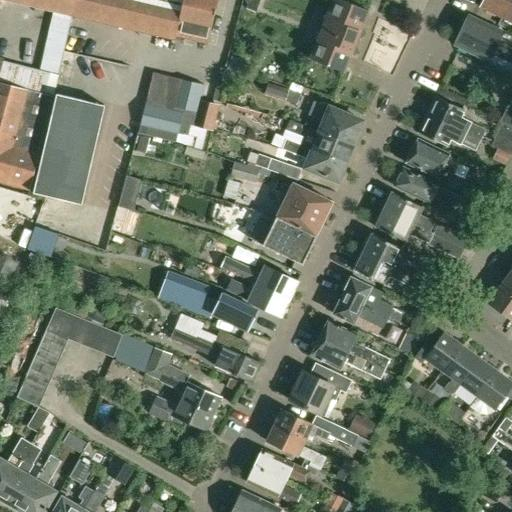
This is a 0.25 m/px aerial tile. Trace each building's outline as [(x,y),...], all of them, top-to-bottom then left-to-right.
[(0,59),(0,60),(0,82),(51,95),(72,14),(69,14),(72,0),(10,0),(54,10),(40,69),(32,67),(0,59)] [(72,0),(69,14),(72,14),(173,38),(174,35),(207,43),(216,0),(72,0)] [(255,12),(260,0),(249,0),(246,8),(255,12)] [(343,72),(369,10),(344,0),(332,0),(308,57),(343,72)] [(511,0),(484,0),(481,6),(502,17),(499,24),(511,30),(511,0)] [(468,15),(461,29),(453,44),(458,46),(490,62),(493,55),(511,64),(511,45),(501,40),(504,32),(475,18),(468,15)] [(234,56),(230,68),(240,71),(244,59),(234,56)] [(141,123),(138,133),(177,143),(179,133),(185,113),(183,113),(164,108),(172,76),(154,72),(146,103),(141,123)] [(172,76),(164,108),(183,113),(185,113),(197,116),(201,100),(205,84),(202,83),(176,78),(172,76)] [(0,135),(40,146),(51,95),(0,82),(0,135)] [(285,100),(288,89),(267,83),(264,94),(285,100)] [(56,93),(33,193),(82,203),(104,104),(56,93)] [(436,96),(427,114),(481,140),(486,129),(461,117),(464,110),(436,96)] [(511,96),(500,121),(502,122),(511,127),(511,96)] [(185,113),(179,133),(189,136),(192,124),(211,130),(211,128),(212,123),(217,104),(201,100),(197,116),(185,113)] [(312,105),(308,114),(324,120),(320,130),(353,144),(353,143),(356,144),(360,135),(357,134),(362,121),(361,120),(313,101),(312,105)] [(427,114),(419,131),(447,145),(450,138),(475,150),(481,140),(427,114)] [(290,118),(286,128),(289,130),(286,138),(293,141),(301,144),(312,148),(345,162),(346,160),(349,162),(353,152),(350,151),(352,145),(353,144),(320,130),(290,118)] [(511,127),(502,122),(493,142),(491,145),(497,148),(511,154),(511,151),(511,127)] [(0,135),(0,183),(30,191),(40,146),(0,135)] [(140,135),(136,151),(146,153),(150,138),(140,135)] [(286,138),(282,147),(289,150),(308,158),(304,167),(338,180),(339,178),(342,179),(346,170),(343,169),(345,163),(345,162),(312,148),(301,144),(293,141),(286,138)] [(410,150),(407,155),(409,158),(407,161),(438,176),(444,164),(455,169),(459,161),(448,156),(448,155),(417,140),(413,150),(410,150)] [(187,146),(184,154),(203,159),(205,151),(187,146)] [(497,148),(492,158),(505,164),(511,154),(497,148)] [(271,158),(267,169),(270,170),(298,179),(302,168),(271,158)] [(235,161),(231,176),(254,182),(257,173),(258,168),(235,161)] [(257,173),(268,177),(270,170),(267,169),(258,167),(258,168),(257,173)] [(401,169),(395,181),(397,182),(396,184),(430,201),(433,195),(438,197),(437,198),(454,206),(459,195),(437,185),(404,168),(403,171),(401,169)] [(133,211),(142,180),(126,176),(118,207),(133,211)] [(287,195),(277,216),(285,219),(285,221),(315,236),(332,202),(293,182),(291,187),(283,183),(281,186),(279,191),(287,195)] [(479,185),(475,194),(486,199),(490,190),(479,185)] [(386,204),(384,209),(430,231),(435,221),(419,214),(423,207),(392,192),(391,194),(389,193),(384,203),(386,204)] [(379,213),(375,223),(376,224),(375,226),(406,241),(410,233),(425,241),(429,242),(434,232),(430,231),(384,209),(381,214),(379,213)] [(259,218),(249,237),(263,244),(262,245),(302,264),(316,236),(315,236),(285,221),(276,217),(272,224),(259,218)] [(438,223),(434,232),(465,247),(469,238),(438,223)] [(35,226),(27,249),(50,257),(58,234),(35,226)] [(434,232),(429,242),(428,244),(459,259),(465,247),(434,232)] [(366,245),(364,251),(431,283),(435,276),(420,269),(421,267),(398,256),(402,247),(372,233),(371,235),(368,236),(365,242),(366,245)] [(445,290),(431,283),(364,251),(361,256),(358,257),(355,264),(355,267),(354,269),(385,283),(389,275),(440,300),(445,290)] [(0,305),(3,298),(20,261),(0,252),(0,305)] [(256,283),(255,284),(290,299),(298,282),(264,266),(261,273),(250,268),(225,256),(220,267),(246,278),(256,283)] [(187,264),(184,273),(198,278),(201,269),(187,264)] [(511,266),(500,283),(511,292),(511,266)] [(158,296),(158,297),(210,317),(211,313),(248,331),(248,330),(243,327),(252,309),(257,311),(258,310),(221,293),(218,300),(206,296),(209,287),(167,271),(167,273),(179,277),(170,300),(158,296)] [(345,288),(342,294),(388,317),(400,322),(405,312),(393,306),(394,305),(380,298),(383,291),(351,276),(350,279),(347,279),(344,286),(345,288)] [(230,279),(226,288),(230,289),(248,298),(248,299),(282,316),(286,306),(290,299),(255,284),(252,290),(234,281),(230,279)] [(511,319),(511,292),(500,283),(487,301),(511,319)] [(388,317),(342,294),(339,301),(337,302),(334,306),(335,309),(333,313),(353,322),(357,315),(383,328),(388,317)] [(435,312),(434,314),(440,318),(444,318),(446,317),(450,311),(441,305),(435,312)] [(106,313),(91,307),(86,319),(101,325),(106,313)] [(79,343),(89,321),(79,317),(56,308),(46,330),(69,339),(79,343)] [(322,333),(320,337),(386,368),(390,370),(395,361),(391,359),(354,341),(358,333),(329,319),(328,320),(322,333)] [(99,325),(89,321),(79,343),(90,348),(99,325)] [(111,330),(99,325),(90,348),(101,353),(111,330)] [(254,376),(256,373),(260,363),(260,362),(245,356),(251,342),(221,329),(215,343),(199,337),(198,338),(175,328),(171,337),(194,347),(203,351),(203,352),(218,358),(215,365),(245,378),(252,381),(253,380),(254,376)] [(46,330),(41,340),(64,350),(69,339),(46,330)] [(123,335),(111,330),(101,353),(112,357),(114,358),(115,355),(123,335)] [(413,330),(407,343),(416,347),(422,334),(413,330)] [(425,358),(442,370),(462,344),(444,330),(434,343),(427,338),(413,357),(421,363),(425,358)] [(115,360),(126,364),(136,340),(123,335),(115,355),(117,356),(115,360)] [(381,378),(386,368),(320,337),(312,354),(341,368),(345,361),(381,378)] [(64,350),(41,340),(36,351),(59,361),(64,350)] [(135,368),(146,344),(136,340),(126,364),(135,368)] [(135,368),(146,373),(156,348),(146,344),(135,368)] [(479,357),(462,344),(442,370),(453,378),(449,383),(448,382),(443,388),(452,394),(460,383),(479,357)] [(172,354),(156,348),(146,373),(182,390),(179,397),(214,413),(221,397),(187,381),(190,374),(168,364),(172,354)] [(36,351),(32,362),(54,372),(59,361),(36,351)] [(460,383),(477,396),(496,369),(479,357),(460,383)] [(50,382),(54,372),(32,362),(27,372),(50,382)] [(304,370),(290,399),(321,414),(328,397),(336,401),(342,389),(347,391),(352,380),(317,363),(312,373),(304,370)] [(511,380),(496,369),(477,396),(470,405),(480,413),(487,413),(494,411),(511,385),(511,380)] [(27,372),(22,383),(45,394),(50,382),(27,372)] [(412,384),(404,377),(398,386),(406,392),(412,384)] [(39,406),(45,394),(22,383),(17,395),(39,406)] [(426,393),(413,383),(406,392),(419,402),(426,393)] [(439,402),(426,393),(420,402),(432,411),(439,402)] [(156,396),(148,412),(168,421),(171,413),(185,420),(206,429),(214,413),(179,397),(176,404),(157,395),(156,396)] [(456,405),(448,416),(457,422),(465,412),(456,405)] [(313,423),(285,410),(282,408),(280,412),(274,424),(306,440),(315,444),(318,439),(325,442),(329,435),(353,446),(353,445),(358,435),(317,415),(313,423)] [(368,438),(375,423),(356,414),(349,429),(368,438)] [(511,420),(506,416),(499,426),(506,432),(511,422),(511,420)] [(303,446),(306,440),(274,424),(267,440),(286,449),(294,453),(305,458),(311,461),(309,465),(318,469),(320,471),(327,457),(303,446)] [(499,426),(492,436),(498,440),(504,444),(511,435),(506,432),(499,426)] [(0,496),(32,443),(22,438),(8,462),(0,457),(0,496)] [(141,440),(137,446),(147,451),(151,446),(141,440)] [(15,509),(19,508),(35,479),(28,474),(34,463),(33,462),(41,449),(32,443),(0,496),(7,501),(7,504),(15,509)] [(262,448),(255,464),(285,479),(288,473),(305,481),(309,471),(294,464),(294,463),(262,448)] [(42,468),(35,479),(19,508),(25,511),(42,511),(55,491),(46,485),(61,460),(51,455),(43,468),(42,468)] [(83,483),(92,465),(80,459),(70,476),(83,483)] [(115,459),(107,471),(124,482),(132,469),(115,459)] [(340,479),(348,483),(357,464),(349,460),(340,479)] [(255,464),(247,481),(278,496),(279,496),(296,504),(301,494),(282,485),(285,479),(255,464)] [(95,491),(82,511),(94,511),(105,495),(116,476),(107,471),(95,491)] [(489,473),(488,472),(482,480),(483,481),(491,486),(497,478),(489,473)] [(82,511),(95,491),(86,486),(80,497),(83,499),(81,503),(77,505),(62,496),(53,511),(82,511)] [(235,505),(249,511),(278,511),(281,508),(243,489),(235,505)] [(326,499),(338,504),(341,497),(329,491),(326,499)] [(333,511),(338,504),(326,499),(319,511),(333,511)] [(153,502),(147,511),(161,511),(164,508),(153,502)]
